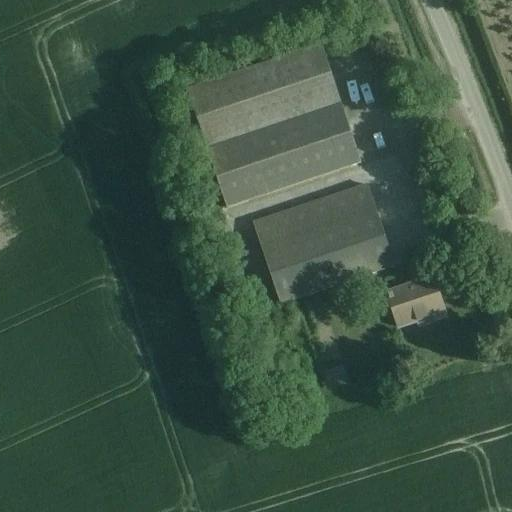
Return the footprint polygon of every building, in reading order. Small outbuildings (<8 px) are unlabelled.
[(361,164),(341,106),(321,46),(188,91),(227,208),(361,164)] [(280,305),(395,267),(367,186),(253,224),(280,305)] [(237,253),(218,259),(220,268),(239,263),(237,253)] [(242,269),(231,272),(235,283),(246,280),(242,269)] [(428,323),(446,317),(433,279),(387,294),(399,328),(427,318),(428,323)]
